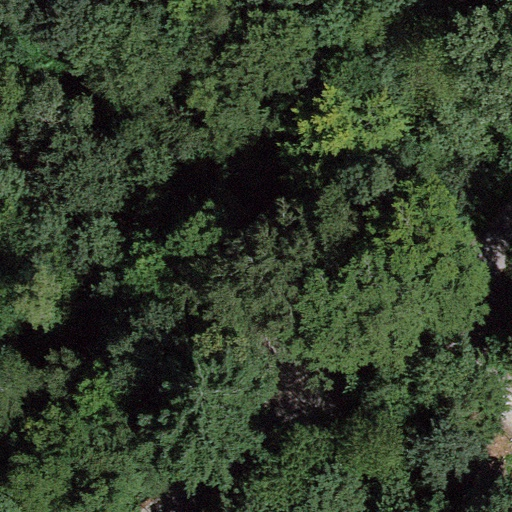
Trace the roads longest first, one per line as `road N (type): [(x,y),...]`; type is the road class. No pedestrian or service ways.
road 1 (unclassified): [(511,204),(400,310),(133,511)]
road 2 (track): [(0,128),(334,362)]
road 3 (track): [(400,310),(511,404)]
